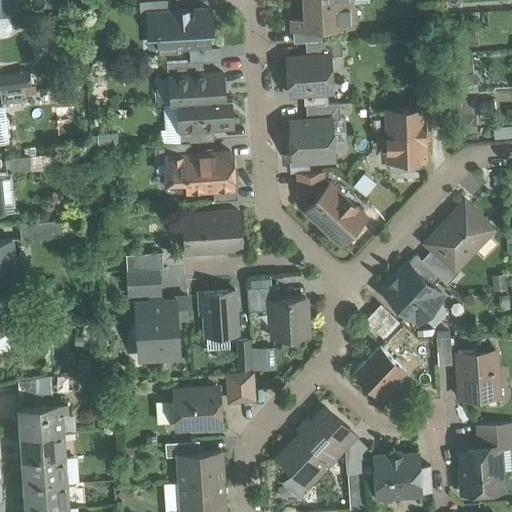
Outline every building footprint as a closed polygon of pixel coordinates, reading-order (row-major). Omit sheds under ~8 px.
[(0,0),(0,14),(20,14),(19,0),(0,0)] [(169,0),(157,0),(140,1),(141,14),(153,13),(153,12),(171,11),(169,0)] [(351,3),(308,6),(308,14),(305,18),(292,19),(293,31),(321,29),(353,27),(351,3)] [(195,15),(189,16),(188,10),(171,11),(153,12),(153,13),(154,32),(161,32),(161,34),(159,35),(160,52),(178,51),(178,47),(190,46),(206,45),(209,45),(209,31),(207,32),(206,29),(211,29),(210,9),(195,10),(195,15)] [(321,29),(293,31),(294,43),(305,42),(322,41),(321,29)] [(322,41),(305,42),(306,57),(331,55),(331,56),(343,55),(342,39),(322,41)] [(206,45),(190,46),(191,62),(203,61),(221,60),(220,47),(207,48),(206,45)] [(306,57),(287,58),(289,94),(304,93),(327,92),(326,77),(332,70),(331,56),(331,55),(306,57)] [(191,62),(167,64),(168,78),(170,78),(170,77),(204,75),(203,61),(191,62)] [(29,72),(0,74),(0,88),(30,85),(29,72)] [(204,75),(170,77),(170,78),(172,103),(178,103),(226,100),(226,99),(224,73),(204,75)] [(24,87),(0,89),(2,103),(26,100),(24,87)] [(327,92),(304,93),(305,105),(306,105),(328,104),(327,92)] [(226,100),(178,103),(179,129),(179,130),(213,128),(233,126),(232,99),(226,99),(226,100)] [(328,104),(306,105),(307,120),(331,119),(331,120),(341,119),(340,103),(328,104)] [(424,111),(388,112),(389,160),(425,159),(425,139),(427,139),(427,127),(424,127),(424,111)] [(307,120),(291,121),(294,161),(334,159),(331,120),(331,119),(307,120)] [(213,128),(179,130),(179,129),(177,129),(178,143),(190,142),(214,141),(213,128)] [(178,143),(154,145),(156,162),(168,161),(167,156),(191,154),(190,142),(178,143)] [(191,154),(167,156),(168,161),(169,179),(188,178),(189,191),(214,189),(234,188),(233,186),(231,152),(191,154)] [(29,156),(5,159),(7,172),(31,170),(29,156)] [(323,171),(298,173),(300,197),(318,196),(324,190),(323,171)] [(375,184),(364,175),(355,186),(366,195),(375,184)] [(365,215),(331,183),(324,190),(318,196),(306,210),(340,242),(347,234),(352,238),(362,227),(358,223),(365,215)] [(234,188),(214,189),(214,201),(239,199),(238,186),(233,186),(234,188)] [(465,202),(427,242),(433,248),(455,269),(456,268),(493,229),(465,202)] [(239,211),(187,215),(188,233),(185,233),(187,251),(231,248),(234,250),(240,250),(243,245),(243,239),(241,237),(239,211)] [(62,219),(23,223),(25,238),(63,234),(62,219)] [(0,279),(31,277),(29,256),(17,258),(15,239),(0,240),(0,279)] [(455,269),(433,248),(422,259),(422,260),(441,278),(448,285),(460,272),(456,268),(455,269)] [(162,252),(126,255),(127,271),(159,269),(163,268),(162,252)] [(441,278),(422,260),(422,259),(417,254),(408,263),(433,286),(441,278)] [(408,263),(383,289),(418,322),(424,316),(436,302),(443,296),(433,286),(408,263)] [(159,269),(127,271),(129,295),(153,293),(152,282),(160,281),(159,269)] [(279,287),(248,289),(249,302),(271,300),(280,300),(279,287)] [(235,290),(200,292),(201,315),(205,315),(206,336),(238,334),(235,290)] [(188,297),(174,298),(175,301),(176,301),(177,319),(189,319),(188,297)] [(280,300),(271,300),(272,310),(274,337),(308,335),(306,298),(280,300)] [(159,299),(151,299),(151,303),(136,304),(137,320),(131,327),(132,337),(139,343),(139,354),(157,353),(157,357),(180,356),(177,319),(176,301),(175,301),(163,302),(159,299)] [(271,300),(249,302),(249,311),(272,310),(271,300)] [(379,329),(394,311),(384,302),(368,320),(379,329)] [(436,302),(424,316),(434,325),(447,312),(436,302)] [(386,336),(402,322),(395,314),(379,328),(386,336)] [(450,336),(436,337),(438,365),(452,364),(450,336)] [(250,339),(237,340),(238,368),(252,367),(250,339)] [(380,346),(355,373),(381,397),(406,370),(380,346)] [(496,349),(457,352),(460,398),(497,396),(495,369),(498,369),(496,349)] [(253,373),(228,375),(229,401),(254,399),(253,373)] [(219,387),(175,390),(177,422),(190,421),(190,426),(194,429),(202,429),(205,425),(221,424),(219,387)] [(65,403),(21,407),(23,434),(61,432),(60,415),(66,414),(65,403)] [(326,407),(279,456),(308,485),(328,463),(325,460),(352,432),(326,407)] [(511,421),(477,424),(479,447),(499,445),(499,446),(511,445),(511,421)] [(61,432),(23,434),(24,459),(63,457),(61,432)] [(199,441),(165,443),(166,456),(178,456),(178,454),(200,453),(199,441)] [(479,447),(463,448),(464,463),(462,464),(463,489),(466,491),(502,489),(499,446),(499,445),(479,447)] [(200,453),(178,454),(178,456),(180,482),(223,479),(221,451),(200,453)] [(418,454),(379,456),(375,461),(378,494),(383,499),(390,499),(394,494),(421,493),(419,467),(418,454)] [(63,457),(24,459),(26,484),(65,482),(63,457)] [(431,466),(419,467),(421,493),(433,492),(431,466)] [(364,471),(348,472),(350,508),(366,507),(364,471)] [(223,479),(180,482),(182,509),(182,510),(204,509),(225,507),(223,479)] [(65,482),(26,484),(28,509),(67,507),(65,482)]
